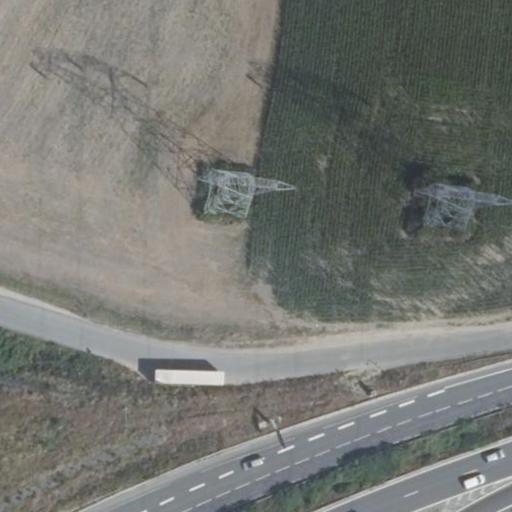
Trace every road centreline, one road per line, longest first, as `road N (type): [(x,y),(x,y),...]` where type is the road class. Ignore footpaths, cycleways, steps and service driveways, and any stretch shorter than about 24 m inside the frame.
road 1 (unclassified): [(511,336),(246,364),(159,358),(0,307)]
road 2 (trunk): [(387,422),(187,483),(126,511)]
road 3 (trunk): [(387,422),(181,511)]
road 4 (trunk): [(353,511),(511,460)]
road 5 (trunk): [(511,387),(387,422)]
